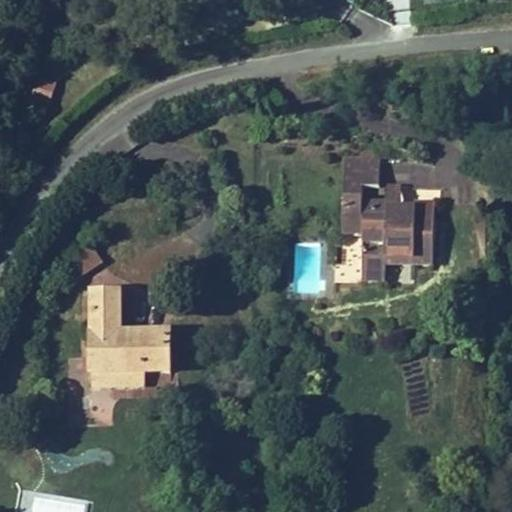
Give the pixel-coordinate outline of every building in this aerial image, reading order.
[(33,97),(53,102),(58,81),(39,76),(33,97)] [(349,171),(347,246),(367,247),(366,280),(390,281),(390,274),(435,275),(438,215),(420,214),(420,221),(404,221),(404,227),(391,226),(391,212),(368,211),(368,197),(382,198),(383,173),(349,171)] [(392,199),(391,212),(391,226),(404,227),(404,221),(405,199),(392,199)] [(109,268),(100,249),(69,265),(79,284),(109,268)] [(389,292),(390,281),(366,280),(366,291),(389,292)] [(98,344),(99,380),(149,379),(174,379),(173,345),(125,346),(124,302),(103,302),(104,344),(98,344)] [(149,379),(99,380),(99,396),(149,395),(149,379)] [(34,495),(30,511),(84,511),(86,504),(34,495)]
